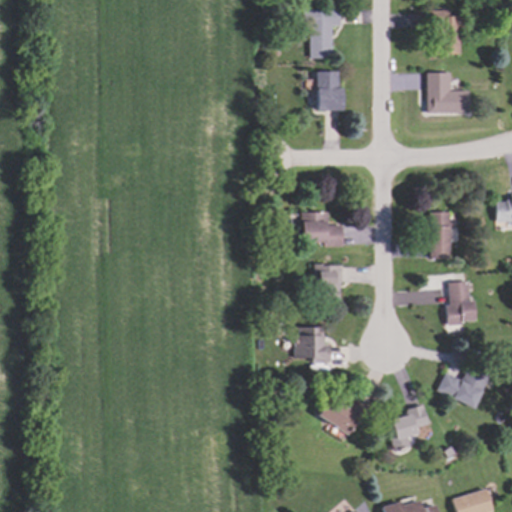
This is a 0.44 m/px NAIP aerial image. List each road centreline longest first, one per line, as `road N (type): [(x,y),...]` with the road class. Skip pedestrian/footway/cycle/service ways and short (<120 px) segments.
road 1 (residential): [(380,0),(382,351)]
road 2 (residential): [(298,166),(472,157),(511,147)]
